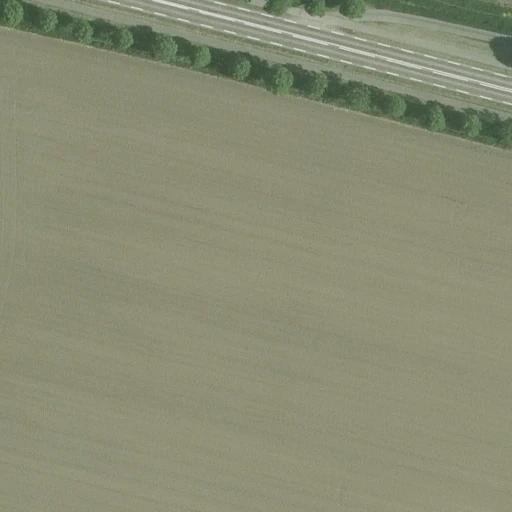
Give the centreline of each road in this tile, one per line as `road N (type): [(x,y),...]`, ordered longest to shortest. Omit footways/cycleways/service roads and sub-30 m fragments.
road 1 (primary): [(511,92),(294,35)]
road 2 (unclassified): [(294,35),(329,20),(379,19),(511,44)]
road 3 (primary): [(294,35),(143,0)]
